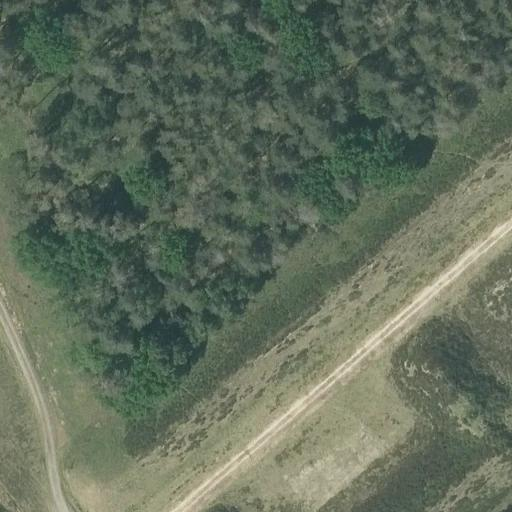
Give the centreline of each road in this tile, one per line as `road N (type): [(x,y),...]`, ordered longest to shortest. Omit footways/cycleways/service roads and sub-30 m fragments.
road 1 (track): [(169,511),(511,219)]
road 2 (track): [(64,511),(0,350)]
